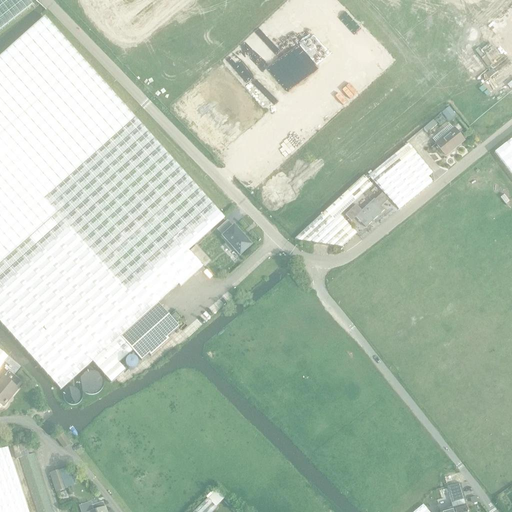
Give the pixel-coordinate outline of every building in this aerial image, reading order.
[(27,0),(0,0),(0,30),(32,5),(27,0)] [(100,0),(117,20),(119,18),(170,81),(210,48),(171,0),(100,0)] [(0,56),(0,321),(52,379),(62,390),(80,374),(93,362),(120,337),(158,303),(179,285),(180,286),(203,266),(188,251),(225,218),(51,23),(45,17),(0,56)] [(449,107),(442,113),(449,121),(456,116),(449,107)] [(433,121),(424,129),(428,133),(437,125),(433,121)] [(445,155),(464,139),(454,127),(435,143),(445,155)] [(511,139),(496,153),(511,173),(511,139)] [(432,172),(409,144),(369,176),(398,208),(432,181),(428,176),(432,172)] [(372,184),(364,176),(297,239),(341,246),(356,232),(339,214),(372,184)] [(382,193),(375,200),(381,206),(388,200),(382,193)] [(504,195),(500,197),(505,204),(509,201),(504,195)] [(365,227),(384,209),(381,206),(375,200),(374,198),(362,209),(356,203),(345,214),(351,221),(356,216),(365,227)] [(217,231),(229,243),(226,246),(232,252),(235,250),(239,255),(251,245),(234,226),(233,227),(227,221),(217,231)] [(158,303),(120,337),(133,351),(142,361),(150,354),(152,356),(170,340),(168,338),(179,327),(180,327),(158,303)] [(120,337),(93,362),(114,385),(128,372),(119,363),(133,351),(120,337)] [(0,377),(7,368),(15,374),(21,365),(9,356),(0,367),(0,369),(2,372),(0,374),(0,377)] [(132,358),(134,362),(128,364),(130,368),(138,364),(135,356),(132,358)] [(0,380),(0,409),(3,406),(12,395),(13,396),(18,389),(16,387),(21,381),(14,375),(9,372),(9,371),(4,377),(3,377),(0,380)] [(104,386),(104,383),(103,380),(102,378),(100,376),(98,374),(95,373),(93,372),(91,371),(88,372),(85,372),(82,374),(80,375),(78,377),(76,380),(76,382),(75,385),(75,388),(76,391),(78,394),(80,396),(81,398),(84,399),(87,400),(90,400),(93,400),(95,400),(97,398),(100,396),(102,394),(103,391),(104,389),(104,386)] [(60,435),(56,438),(64,449),(71,444),(63,433),(60,435)] [(35,511),(53,511),(34,453),(29,455),(25,443),(12,448),(16,460),(18,459),(35,511)] [(0,511),(28,511),(23,496),(7,448),(0,449),(0,511)] [(57,492),(69,488),(63,470),(51,474),(57,492)] [(460,483),(446,487),(449,496),(451,504),(463,500),(465,500),(464,496),(460,483)] [(218,489),(208,499),(215,506),(225,496),(218,489)] [(207,499),(193,511),(212,511),(217,508),(207,499)] [(463,500),(451,504),(453,509),(453,511),(466,511),(465,505),(463,500)] [(91,502),(79,506),(80,511),(105,511),(105,508),(102,501),(92,504),(91,502)]
